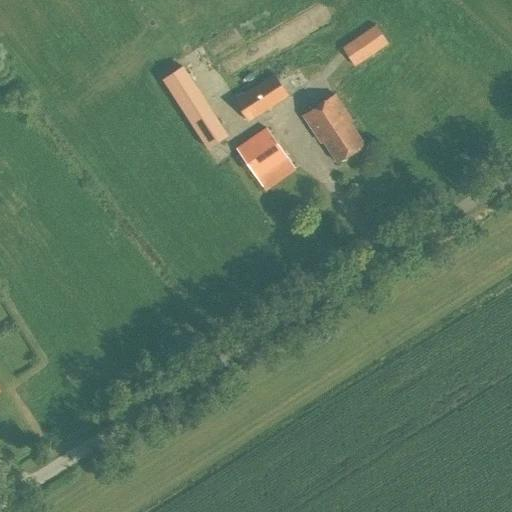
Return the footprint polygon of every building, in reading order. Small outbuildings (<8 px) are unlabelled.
[(354,66),(389,43),(376,24),(342,47),(354,66)] [(163,79),(207,148),(232,133),(186,64),(163,79)] [(248,122),(289,95),(274,73),(233,100),(248,122)] [(364,146),(350,123),(353,121),(335,94),(302,115),(321,143),(323,141),(338,163),(364,146)] [(258,178),(288,157),(266,127),(236,148),(258,178)]
